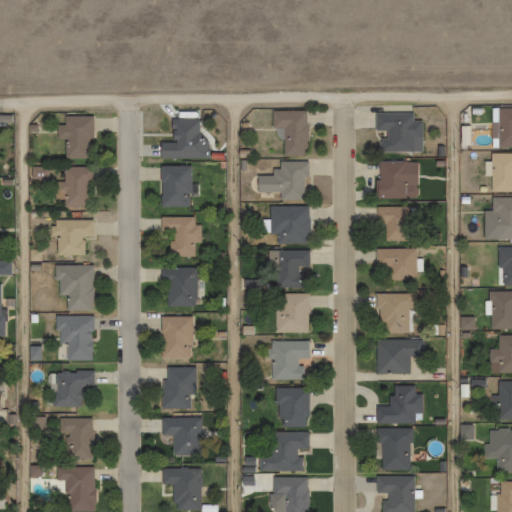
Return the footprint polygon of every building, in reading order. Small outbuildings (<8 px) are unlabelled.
[(511,107),(496,107),(496,121),(491,121),(491,147),(511,147),(511,107)] [(281,156),(304,156),(304,110),(270,110),(270,129),(281,129),(281,156)] [(379,151),(419,151),(419,120),(411,120),(411,112),(373,112),(374,131),(379,131),(379,151)] [(90,116),(62,116),(62,125),(55,125),(55,137),(63,137),(63,157),(90,157),(90,116)] [(170,142),(157,142),(157,158),(197,158),(197,119),(170,119),(170,142)] [(511,153),(489,153),(489,191),(511,191),(511,153)] [(278,200),(305,200),(305,161),(273,161),(273,175),(255,175),(255,191),(278,191),(278,200)] [(415,161),(376,161),(376,198),(415,198),(415,161)] [(189,166),(158,166),(158,206),(189,206),(189,166)] [(60,208),(89,208),(89,167),(60,167),(60,208)] [(511,238),(511,197),(491,197),(491,239),(511,238)] [(268,244),(307,244),(307,206),(268,206),(268,244)] [(383,241),(407,241),(407,206),(374,206),(374,224),(383,224),(383,241)] [(197,224),(194,224),(194,216),(159,217),(159,231),(169,231),(169,257),(197,256),(197,224)] [(55,235),(54,254),(83,255),(83,237),(91,237),(91,220),(51,219),(51,235),(55,235)] [(511,247),(497,247),(497,285),(511,285),(511,247)] [(385,267),(385,280),(414,280),(414,249),(373,249),(373,267),(385,267)] [(266,271),(274,271),(274,287),(307,287),(307,250),(266,250),(266,271)] [(57,295),(65,295),(65,310),(90,310),(90,265),(52,265),(52,280),(57,280),(57,295)] [(165,306),(194,306),(194,268),(159,268),(159,283),(165,283),(165,306)] [(511,291),(488,291),(488,329),(511,328),(511,291)] [(274,332),(307,332),(307,293),(274,293),(274,332)] [(411,293),(375,293),(374,332),(410,332),(411,293)] [(90,360),(90,315),(54,315),(54,343),(65,343),(65,360),(90,360)] [(159,358),(190,358),(190,316),(159,316),(159,358)] [(511,372),(511,334),(496,335),(496,349),(488,349),(488,372),(511,372)] [(374,373),(408,373),(408,357),(422,357),(422,339),(374,339),(374,373)] [(307,359),(307,340),(268,340),(268,379),(302,379),(302,359),(307,359)] [(161,408),(194,408),(194,367),(161,367),(161,408)] [(79,406),(78,386),(92,386),(92,371),(52,371),(52,406),(79,406)] [(511,418),(511,380),(497,381),(497,419),(511,418)] [(375,423),(415,423),(415,414),(419,413),(419,385),(390,385),(390,404),(375,404),(375,423)] [(274,387),(274,426),(307,426),(307,387),(274,387)] [(91,418),(57,417),(57,433),(59,433),(59,458),(91,459),(91,418)] [(172,436),(172,455),(197,455),(197,417),(160,417),(160,436),(172,436)] [(380,470),(407,470),(408,428),(375,428),(375,458),(380,458),(380,470)] [(511,428),(485,428),(485,458),(495,458),(495,472),(511,471),(511,428)] [(304,456),(296,456),(296,450),(307,450),(307,432),(258,432),(258,471),(304,471),(304,456)] [(92,511),(92,467),(55,467),(55,480),(65,480),(65,511),(92,511)] [(199,468),(159,468),(159,485),(171,485),(171,510),(199,510),(199,468)] [(412,511),(412,476),(375,476),(375,494),(381,494),(381,511),(412,511)] [(281,511),(305,511),(306,477),(272,477),(272,495),(281,495),(281,511)] [(511,511),(511,480),(494,481),(495,511),(511,511)]
